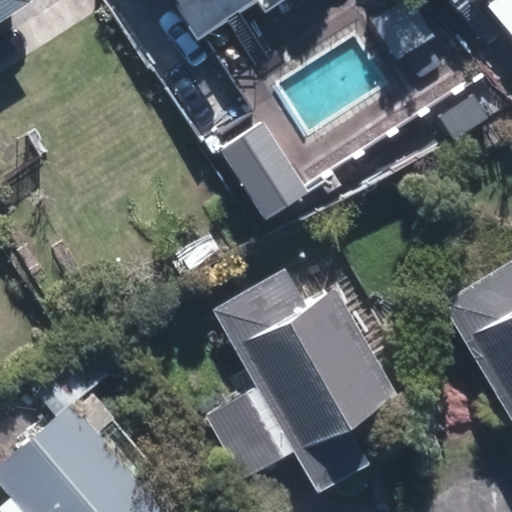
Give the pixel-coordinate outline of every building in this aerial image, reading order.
[(423,0),(389,0),(373,11),(400,51),(439,24),(423,0)] [(312,175),(264,107),(223,136),(272,203),(312,175)] [(511,249),(443,294),(511,398),(511,249)] [(322,257),(229,309),(265,375),(215,402),(250,466),(300,438),(319,472),(413,421),(322,257)] [(176,511),(184,506),(83,392),(2,463),(45,511),(176,511)]
